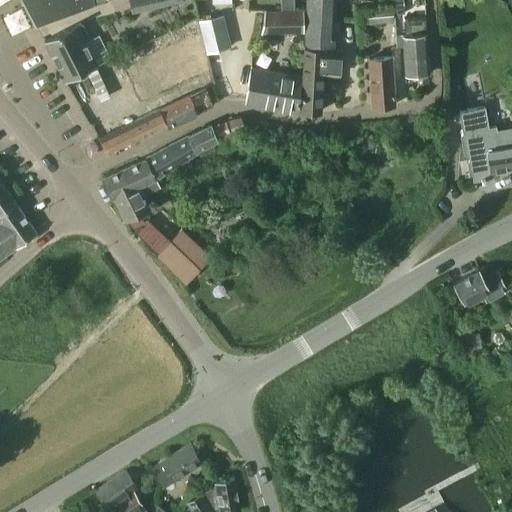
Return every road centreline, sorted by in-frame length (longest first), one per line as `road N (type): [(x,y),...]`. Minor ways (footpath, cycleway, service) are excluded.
road 1 (residential): [(69,185),(227,107),(360,116),(425,104),(436,86)]
road 2 (tertiary): [(225,393),(511,231)]
road 3 (tertiary): [(225,393),(84,205)]
road 4 (tertiary): [(42,511),(225,393)]
road 5 (unclassified): [(271,511),(225,393)]
